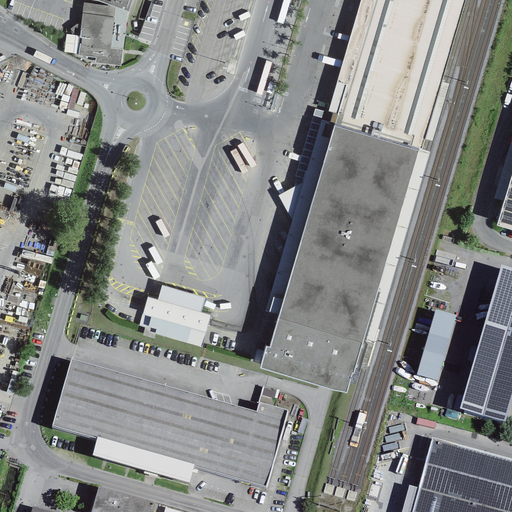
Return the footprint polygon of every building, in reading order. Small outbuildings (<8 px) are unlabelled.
[(131,0),(97,0),(108,3),(128,11),(131,0)] [(370,0),(360,0),(328,110),(337,113),(370,0)] [(370,0),(337,113),(334,126),(417,150),(420,151),(424,138),(441,81),(465,0),(370,0)] [(128,11),(108,3),(107,6),(83,3),(79,55),(96,58),(95,62),(120,66),(128,11)] [(448,83),(441,81),(424,138),(430,140),(448,83)] [(417,150),(334,126),(269,346),(265,345),(259,369),(345,394),(353,365),(417,150)] [(420,151),(417,150),(353,365),(366,365),(428,153),(420,151)] [(511,230),(511,176),(497,227),(511,230)] [(505,421),(511,395),(511,269),(500,266),(460,409),(505,421)] [(205,298),(161,285),(157,300),(200,313),(205,298)] [(157,300),(148,297),(142,314),(205,333),(210,315),(200,313),(157,300)] [(436,380),(455,315),(436,310),(417,375),(436,380)] [(201,344),(205,333),(142,314),(139,326),(145,328),(144,331),(200,347),(201,344)] [(257,412),(70,360),(52,427),(96,439),(91,455),(189,483),(194,467),(267,487),(286,420),(288,411),(259,403),(257,412)] [(511,511),(511,459),(431,437),(417,488),(410,511),(511,511)] [(410,511),(417,488),(409,485),(401,511),(410,511)] [(152,511),(155,503),(100,487),(92,511),(152,511)]
